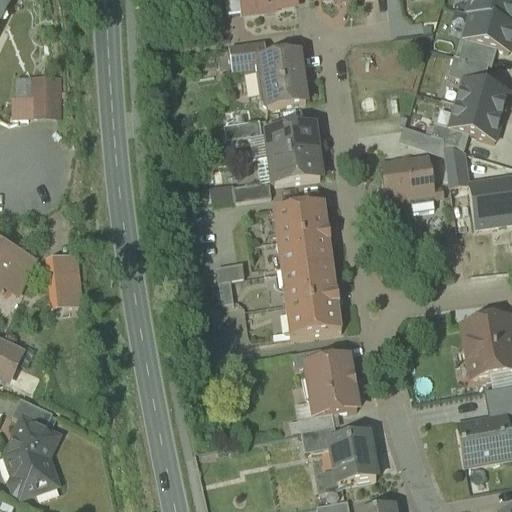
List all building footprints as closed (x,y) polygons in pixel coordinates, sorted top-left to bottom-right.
[(239,0),(223,0),(226,21),(242,19),(239,0)] [(293,0),(239,0),(242,19),(274,14),(274,12),(295,9),(293,0)] [(511,3),(507,2),(500,0),(471,0),(466,19),(470,20),(470,19),(511,31),(511,30),(511,28),(511,3)] [(511,31),(470,19),(470,20),(463,45),(496,55),(508,58),(511,43),(511,30),(511,31)] [(496,55),(463,45),(458,63),(488,72),(491,73),(496,55)] [(263,49),(227,54),(231,77),(260,73),(259,65),(265,64),(263,49)] [(265,64),(259,65),(260,73),(261,79),(264,96),(259,102),(260,110),(266,114),(304,109),(302,89),(305,88),(303,74),(300,75),(297,59),(265,64)] [(463,86),(463,85),(482,91),(488,72),(458,63),(453,62),(448,82),(463,86)] [(261,79),(245,81),(249,104),(259,102),(264,96),(261,79)] [(18,104),(18,123),(31,123),(57,122),(54,85),(29,86),(29,104),(18,104)] [(482,91),(463,85),(463,86),(456,110),(499,122),(501,123),(508,98),(482,91)] [(499,122),(456,110),(449,134),(449,135),(468,141),(493,148),(499,129),(499,122)] [(259,127),(223,132),(225,147),(261,142),(259,127)] [(468,141),(449,135),(449,134),(434,130),(430,142),(442,145),(443,154),(444,154),(462,159),(463,159),(468,141)] [(266,138),(270,165),(315,159),(311,132),(266,138)] [(444,154),(450,194),(466,192),(462,159),(444,154)] [(270,165),(256,167),(259,190),(268,189),(273,188),(273,191),(319,185),(315,159),(270,165)] [(427,165),(381,172),(387,210),(410,206),(414,206),(413,200),(431,197),(427,165)] [(511,188),(511,186),(470,192),(476,233),(511,227),(511,188)] [(259,190),(232,194),(234,209),(270,204),(268,189),(259,190)] [(431,197),(413,200),(414,206),(410,206),(410,209),(411,215),(412,218),(433,215),(431,197)] [(323,210),(271,217),(280,281),(331,274),(328,248),(330,248),(328,236),(326,236),(323,210)] [(32,268),(0,252),(0,292),(5,282),(20,290),(18,295),(21,296),(24,289),(22,288),(32,268)] [(77,262),(44,266),(50,318),(83,315),(77,262)] [(215,274),(218,289),(229,288),(243,286),(241,271),(215,274)] [(331,274),(280,281),(288,344),(340,337),(336,311),(338,311),(336,299),(335,299),(331,274)] [(229,288),(218,289),(221,313),(232,311),(229,288)] [(506,322),(463,329),(466,349),(463,353),(465,363),(469,365),(472,383),(511,375),(511,342),(510,340),(506,322)] [(19,361),(0,352),(0,382),(8,386),(19,361)] [(322,355),(291,361),(294,375),(305,373),(304,371),(325,368),(322,355)] [(325,368),(304,371),(305,373),(308,388),(302,389),(306,409),(311,408),(314,424),(355,416),(351,394),(353,394),(350,380),(349,381),(346,364),(325,368)] [(511,391),(483,397),(486,416),(511,410),(511,391)] [(52,420),(19,405),(11,423),(21,428),(22,427),(44,438),(52,420)] [(511,410),(486,416),(488,427),(506,424),(506,426),(511,424),(511,410)] [(488,427),(456,433),(464,473),(511,463),(511,456),(506,426),(506,424),(488,427)] [(44,438),(22,427),(21,428),(21,429),(19,430),(14,442),(15,443),(5,464),(13,485),(10,491),(13,500),(20,504),(20,506),(56,493),(46,465),(56,444),(44,438)] [(333,432),(300,438),(304,460),(330,455),(329,447),(335,446),(333,432)] [(335,446),(329,447),(330,455),(337,493),(375,486),(374,484),(373,484),(370,468),(371,468),(366,440),(335,446)]
